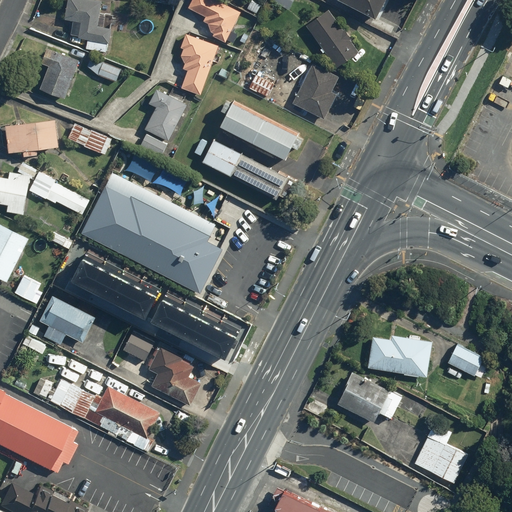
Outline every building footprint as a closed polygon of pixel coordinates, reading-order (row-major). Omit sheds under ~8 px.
[(68,0),(68,18),(74,19),(73,34),(79,35),(79,37),(89,37),(88,49),(109,50),(109,43),(111,43),(112,27),(106,26),(107,13),(101,13),(101,0),(68,0)] [(211,22),(213,27),(211,31),(215,33),(214,35),(227,41),(243,10),(223,0),(193,0),(190,7),(207,16),(206,20),(211,22)] [(295,0),(273,0),(290,9),(295,0)] [(344,0),(379,18),(388,0),(344,0)] [(329,8),(307,24),(339,67),(360,51),(352,40),(354,38),(347,29),(346,30),(329,8)] [(186,61),(187,61),(184,69),(189,71),(183,86),(203,94),(222,46),(188,32),(182,46),(186,47),(184,51),(184,52),(183,53),(183,54),(183,55),(183,56),(184,57),(184,58),(184,59),(185,59),(185,60),(186,60),(186,61)] [(49,66),(40,88),(66,99),(82,61),(48,47),(42,63),(49,66)] [(104,61),(99,74),(117,81),(122,68),(104,61)] [(315,62),(294,102),(326,119),(340,94),(335,91),(342,77),(315,62)] [(258,73),(250,85),(269,97),(276,84),(258,73)] [(189,103),(165,91),(158,88),(151,101),(159,105),(147,128),(171,139),(189,103)] [(235,99),(233,103),(227,100),(222,110),(227,113),(222,124),(289,158),(295,145),(300,148),(304,140),(299,138),(302,133),(235,99)] [(9,148),(9,152),(25,151),(25,156),(39,155),(39,149),(61,148),(59,121),(23,123),(23,120),(17,120),(17,123),(3,124),(4,148),(9,148)] [(77,121),(69,137),(106,155),(114,139),(77,121)] [(148,133),(142,144),(162,155),(168,144),(148,133)] [(214,139),(203,160),(278,198),(289,177),(214,139)] [(191,179),(136,151),(127,169),(183,196),(191,179)] [(6,212),(25,215),(31,189),(58,203),(59,201),(83,213),(90,200),(56,183),(58,179),(40,170),(40,169),(25,162),(19,173),(11,171),(10,176),(0,174),(0,202),(8,203),(6,212)] [(209,240),(211,236),(108,183),(83,232),(201,292),(224,247),(209,240)] [(0,223),(0,279),(6,282),(27,236),(0,223)] [(115,280),(84,264),(71,288),(117,312),(117,311),(132,319),(142,301),(126,292),(132,282),(118,275),(115,280)] [(23,274),(14,290),(38,303),(44,292),(40,290),(43,284),(23,274)] [(49,324),(44,334),(63,344),(68,334),(85,343),(98,318),(54,294),(40,319),(49,324)] [(147,360),(157,341),(134,330),(125,349),(147,360)] [(374,335),(369,366),(429,375),(435,340),(393,333),(392,338),(374,335)] [(199,360),(165,341),(150,367),(160,372),(153,385),(193,407),(207,382),(192,374),(199,360)] [(485,355),(458,342),(449,361),(476,374),(485,355)] [(381,411),(392,416),(403,394),(392,389),(353,370),(338,402),(376,420),(381,411)] [(54,395),(51,400),(109,429),(108,431),(126,441),(127,440),(151,452),(156,441),(150,437),(162,412),(109,385),(102,399),(62,379),(57,388),(52,385),(53,381),(43,377),(36,392),(47,397),(49,392),(54,395)] [(0,446),(46,470),(69,427),(0,391),(0,446)] [(330,405),(311,396),(306,408),(324,417),(330,405)] [(447,442),(453,430),(435,421),(429,434),(415,461),(456,481),(470,454),(447,442)] [(448,511),(453,503),(299,424),(279,463),(375,511),(448,511)] [(10,481),(0,499),(0,503),(16,511),(85,511),(88,507),(72,499),(70,501),(50,490),(51,488),(40,482),(34,493),(10,481)] [(336,511),(285,488),(273,511),(336,511)]
